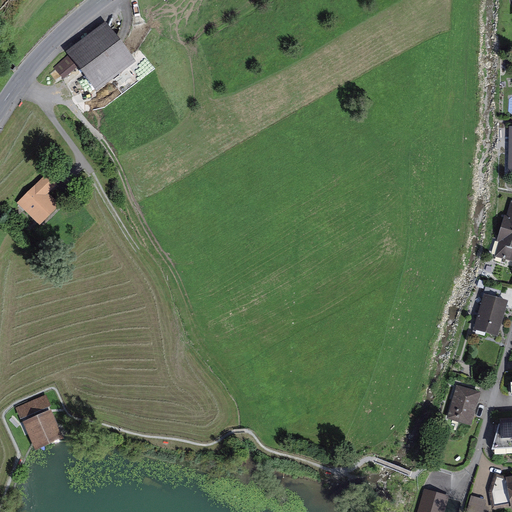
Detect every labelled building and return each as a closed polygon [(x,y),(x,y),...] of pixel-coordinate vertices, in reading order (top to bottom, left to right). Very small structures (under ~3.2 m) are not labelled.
[(73,50),(98,83),(134,56),(109,23),(73,50)] [(47,178),(20,203),(40,224),(58,207),(46,195),(55,187),(47,178)] [(511,197),(498,238),(502,240),(499,252),(511,256),(511,197)] [(510,298),(486,291),(476,327),(500,334),(510,298)] [(450,415),(473,422),(482,390),(459,383),(450,415)] [(50,405),(45,394),(16,406),(21,417),(50,405)] [(64,434),(53,407),(25,419),(36,446),(64,434)] [(497,454),(511,452),(511,420),(502,421),(503,428),(497,454)] [(505,478),(497,475),(492,491),(494,504),(511,501),(511,506),(511,480),(506,482),(505,478)] [(443,511),(449,493),(424,486),(416,511),(443,511)] [(471,495),(467,510),(472,511),(487,511),(489,507),(485,505),(486,499),(471,495)]
